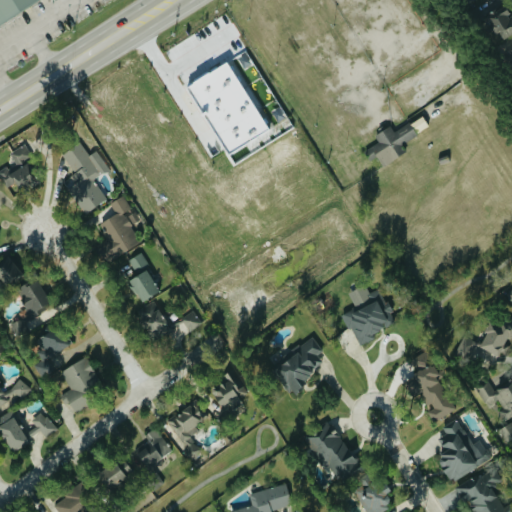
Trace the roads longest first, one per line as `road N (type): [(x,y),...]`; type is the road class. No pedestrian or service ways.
road 1 (residential): [(0,500),(216,339)]
road 2 (secondary): [(0,108),(171,0)]
road 3 (residential): [(143,394),(43,228)]
